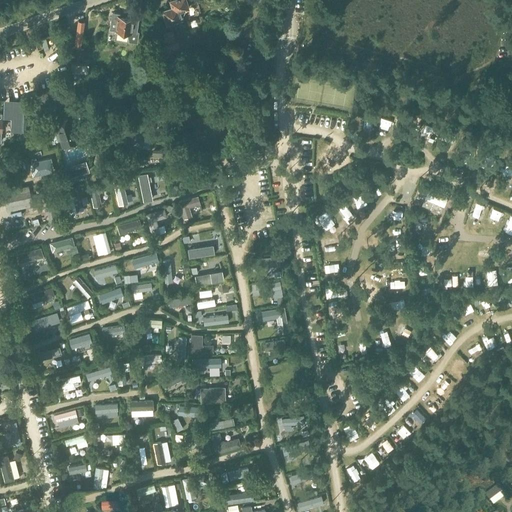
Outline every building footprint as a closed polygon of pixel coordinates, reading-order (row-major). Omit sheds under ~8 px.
[(185,0),(171,0),(169,1),(171,8),(161,11),(166,25),(183,20),(180,11),(188,8),(185,0)] [(111,12),(109,29),(116,30),(114,40),(129,42),(137,43),(139,32),(136,31),(139,16),(133,15),(132,19),(129,18),(119,17),(117,16),(117,13),(111,12)] [(71,47),(69,57),(82,59),(83,49),(80,49),(84,22),(78,21),(74,48),(71,47)] [(46,37),(45,50),(54,50),(54,38),(46,37)] [(178,49),(177,41),(163,43),(165,51),(166,58),(178,56),(177,50),(178,49)] [(177,71),(175,59),(166,61),(169,73),(177,71)] [(70,71),(87,72),(87,64),(70,63),(70,71)] [(163,66),(144,66),(144,77),(156,77),(156,78),(163,78),(163,66)] [(183,79),(171,81),(173,93),(186,90),(183,79)] [(37,95),(40,105),(49,101),(46,92),(37,95)] [(74,143),(78,141),(70,117),(54,123),(62,147),(66,146),(67,147),(75,144),(74,143)] [(131,122),(128,145),(142,147),(146,124),(131,122)] [(423,133),(432,138),(437,127),(429,122),(423,133)] [(30,164),(33,176),(53,172),(50,159),(36,162),(35,159),(30,160),(31,163),(30,164)] [(237,163),(231,165),(233,171),(240,169),(237,163)] [(191,165),(167,170),(169,180),(193,174),(191,165)] [(147,173),(137,175),(143,203),(152,201),(149,182),(148,177),(147,173)] [(122,179),(113,182),(118,206),(128,204),(127,202),(126,195),(124,186),(122,181),(122,179)] [(449,191),(431,183),(429,187),(422,184),(416,197),(423,200),(421,205),(439,213),(442,206),(443,206),(447,198),(446,197),(449,191)] [(97,184),(89,186),(93,207),(101,205),(99,193),(98,188),(98,187),(97,184)] [(33,205),(28,185),(1,192),(7,212),(33,205)] [(70,193),(64,194),(70,217),(77,215),(70,193)] [(199,193),(179,199),(184,216),(194,213),(191,205),(201,202),(199,193)] [(351,205),(345,207),(350,218),(355,216),(351,205)] [(160,234),(156,219),(166,217),(164,207),(145,212),(151,237),(160,234)] [(403,213),(395,213),(395,222),(403,222),(403,213)] [(470,220),(481,224),(483,218),(473,214),(470,220)] [(327,216),(321,223),(329,229),(334,222),(327,216)] [(139,219),(117,226),(119,235),(142,227),(139,219)] [(105,233),(99,234),(105,253),(111,251),(105,233)] [(72,237),(49,244),(52,252),(74,246),(72,237)] [(206,239),(185,239),(185,247),(192,247),(201,247),(206,247),(206,239)] [(324,253),(336,253),(336,244),(324,244),(324,253)] [(40,248),(16,254),(19,263),(42,257),(40,248)] [(156,252),(132,259),(134,267),(150,263),(155,261),(158,260),(156,252)] [(278,256),(251,259),(252,267),(279,265),(278,256)] [(170,260),(163,260),(165,282),(172,281),(170,260)] [(110,266),(94,271),(95,277),(112,272),(111,269),(110,266)] [(421,278),(431,278),(431,267),(422,267),(421,278)] [(19,276),(18,270),(12,272),(14,278),(15,278),(17,285),(22,284),(20,275),(19,276)] [(222,271),(195,276),(196,285),(223,281),(222,271)] [(78,277),(73,282),(86,298),(92,292),(78,277)] [(403,289),(403,278),(394,278),(393,289),(403,289)] [(280,281),(255,286),(256,293),(281,289),(280,281)] [(151,282),(131,286),(132,292),(152,289),(151,282)] [(209,286),(196,288),(198,298),(211,295),(209,286)] [(51,287),(27,295),(30,304),(46,299),(51,297),(54,296),(51,287)] [(120,287),(98,295),(102,304),(123,296),(120,287)] [(64,292),(58,296),(62,303),(69,299),(64,292)] [(190,296),(168,300),(169,307),(177,306),(183,305),(191,303),(190,296)] [(501,306),(510,304),(509,296),(499,298),(501,306)] [(87,299),(67,307),(69,314),(83,309),(87,307),(90,306),(87,299)] [(214,299),(196,302),(197,308),(215,305),(214,299)] [(394,301),(393,310),(402,311),(403,301),(394,301)] [(284,308),(261,312),(263,321),(277,318),(278,328),(287,327),(284,308)] [(56,312),(35,319),(37,326),(45,323),(50,322),(58,319),(56,312)] [(460,327),(468,323),(462,313),(454,318),(460,327)] [(227,314),(202,318),(203,325),(228,322),(227,314)] [(141,324),(141,326),(153,327),(158,327),(161,327),(162,320),(141,319),(141,324)] [(267,323),(260,325),(262,331),(269,328),(267,323)] [(124,325),(102,329),(103,336),(125,333),(124,325)] [(88,333),(69,340),(71,348),(91,342),(88,333)] [(190,344),(190,352),(212,353),(212,345),(201,345),(201,335),(191,335),(190,344)] [(444,336),(439,341),(449,350),(453,345),(444,336)] [(178,337),(177,361),(185,361),(186,337),(178,337)] [(284,339),(264,343),(266,351),(285,348),(284,339)] [(383,342),(377,344),(380,354),(385,353),(383,342)] [(430,346),(425,350),(434,361),(439,357),(430,346)] [(59,347),(38,352),(40,360),(61,354),(59,347)] [(161,354),(139,357),(140,365),(142,364),(149,364),(162,362),(161,354)] [(219,358),(193,359),(193,368),(198,368),(203,368),(220,367),(219,358)] [(108,360),(91,371),(95,377),(110,367),(111,366),(112,366),(108,360)] [(123,364),(115,365),(118,384),(126,383),(124,371),(123,364)] [(407,378),(412,382),(420,373),(415,368),(407,378)] [(183,370),(166,380),(169,387),(180,381),(185,378),(187,377),(183,370)] [(79,375),(58,380),(60,386),(73,382),(78,381),(80,381),(81,380),(79,375)] [(225,386),(201,387),(201,401),(226,401),(225,386)] [(153,400),(130,401),(131,411),(153,409),(154,409),(153,400)] [(440,407),(436,400),(429,405),(433,412),(440,407)] [(117,404),(95,405),(95,413),(96,413),(117,411),(117,404)] [(179,406),(178,415),(198,416),(199,407),(179,406)] [(75,409),(53,415),(55,423),(56,422),(76,417),(77,417),(75,409)] [(303,416),(282,420),(284,428),(305,424),(303,416)] [(372,417),(367,421),(372,430),(378,427),(372,417)] [(214,422),(208,423),(210,430),(234,425),(234,424),(233,418),(219,421),(214,422)] [(16,422),(8,424),(13,446),(21,445),(16,422)] [(203,431),(184,438),(189,450),(207,443),(203,431)] [(216,454),(241,446),(238,437),(223,442),(220,432),(210,435),(216,454)] [(83,434),(64,440),(66,445),(66,446),(77,443),(85,440),(83,434)] [(307,439),(281,446),(284,455),(310,448),(307,439)] [(161,442),(153,443),(157,464),(165,462),(165,461),(163,454),(161,443),(161,442)] [(138,444),(131,445),(134,466),(141,465),(139,451),(139,448),(138,444)] [(205,449),(203,450),(206,457),(212,454),(209,445),(204,447),(205,449)] [(8,455),(0,457),(0,462),(5,482),(14,479),(9,461),(8,455)] [(85,463),(68,467),(69,474),(87,470),(85,463)] [(95,467),(92,487),(100,488),(101,486),(103,469),(103,468),(95,467)] [(248,468),(228,473),(230,481),(250,475),(248,468)] [(316,468),(290,475),(293,484),(318,476),(316,468)] [(204,475),(182,479),(186,502),(196,500),(194,486),(205,484),(204,475)] [(153,485),(136,490),(138,496),(148,493),(152,491),(155,490),(153,485)] [(498,485),(484,496),(489,502),(490,501),(499,494),(503,491),(498,485)] [(167,486),(161,487),(165,507),(171,505),(167,486)] [(295,498),(303,495),(300,486),(292,489),(295,498)] [(252,490),(224,494),(226,504),(253,499),(252,490)] [(321,495),(297,503),(299,510),(323,503),(321,495)] [(121,503),(101,505),(101,511),(116,511),(122,511),(121,503)]
